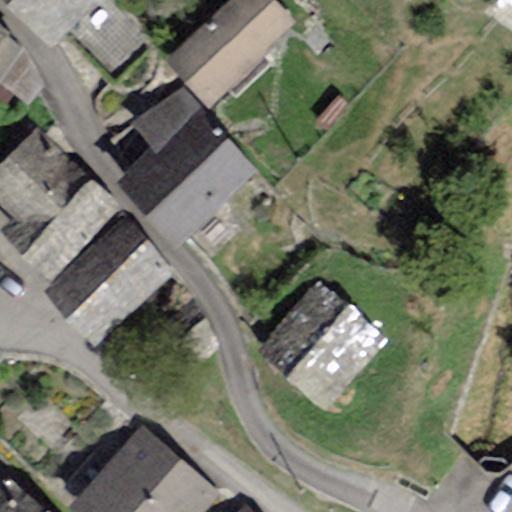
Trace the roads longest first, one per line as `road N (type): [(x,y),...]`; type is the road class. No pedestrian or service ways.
road 1 (unclassified): [(0,11),(53,66),(92,164),(218,309),(238,391),(274,451),(398,511)]
road 2 (residential): [(0,333),(55,344),(96,371),(263,511)]
